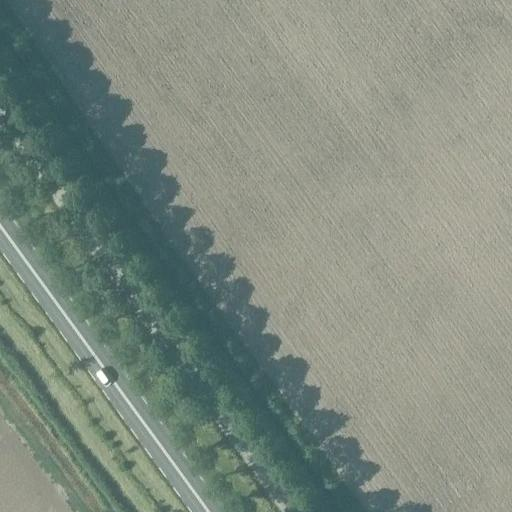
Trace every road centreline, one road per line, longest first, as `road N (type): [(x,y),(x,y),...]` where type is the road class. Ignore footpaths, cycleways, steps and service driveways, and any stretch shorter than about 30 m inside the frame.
road 1 (unclassified): [(299,511),(0,102)]
road 2 (primary): [(206,511),(0,228)]
